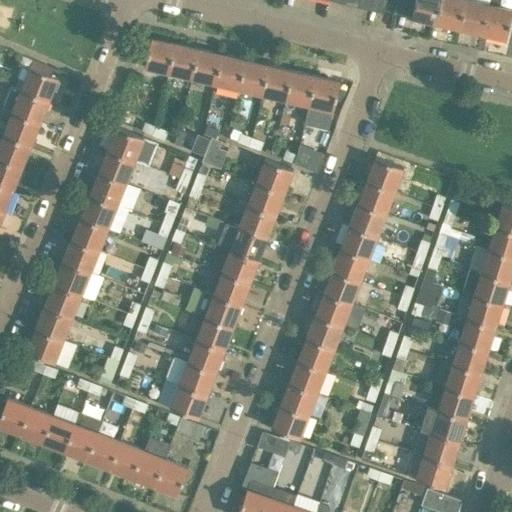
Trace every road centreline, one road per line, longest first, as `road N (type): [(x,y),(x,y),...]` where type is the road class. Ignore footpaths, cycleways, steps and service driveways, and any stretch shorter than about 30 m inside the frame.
road 1 (residential): [(385,53),(205,511)]
road 2 (residential): [(0,324),(125,0)]
road 3 (residential): [(385,53),(173,0)]
road 4 (residential): [(511,85),(385,53)]
